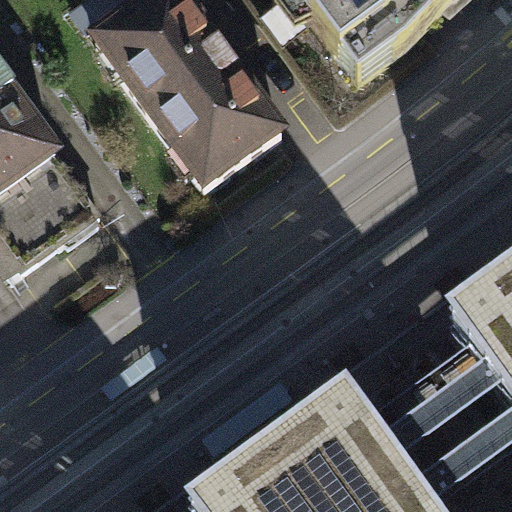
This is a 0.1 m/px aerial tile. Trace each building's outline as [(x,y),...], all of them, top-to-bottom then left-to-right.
[(93,0),(70,18),(94,50),(161,0),(93,0)] [(175,0),(161,0),(94,50),(206,199),(282,142),(175,0)] [(283,0),(351,92),(399,55),(453,0),(283,0)] [(98,220),(0,76),(0,265),(11,281),(62,246),(67,254),(98,233),(92,225),(98,220)] [(511,511),(511,291),(511,293),(451,336),(511,419),(511,511),(418,511),(383,463),(346,412),(207,511),(511,511)]
